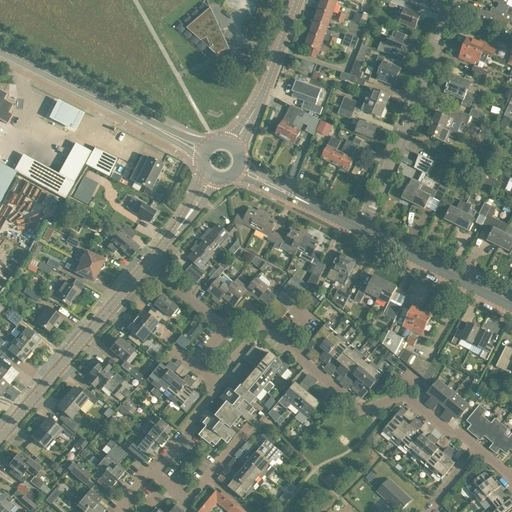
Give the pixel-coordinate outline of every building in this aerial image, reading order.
[(327,0),(322,0),(319,10),(332,15),(336,3),(327,0)] [(511,0),(491,0),(499,3),(497,9),(507,13),(507,14),(511,15),(511,0)] [(511,23),(511,15),(507,14),(507,13),(497,9),(492,7),(489,14),(479,10),(478,12),(477,12),(476,13),(475,14),(474,14),(474,15),(474,16),(474,17),(474,19),(474,20),(474,21),(474,22),(484,26),(482,30),(480,29),(479,31),(489,35),(494,23),(506,28),(509,22),(511,23)] [(400,23),(415,29),(416,27),(418,27),(420,23),(418,22),(420,16),(405,10),(405,11),(400,9),(398,14),(403,16),(400,23)] [(319,10),(314,22),(328,27),(332,15),(319,10)] [(214,17),(195,33),(203,40),(206,38),(210,47),(209,48),(217,56),(217,55),(216,54),(228,48),(229,50),(229,49),(212,12),(214,17)] [(360,25),(365,27),(368,17),(364,15),(360,25)] [(369,26),(376,28),(378,22),(372,20),(369,26)] [(314,22),(310,34),(323,39),(329,41),(336,43),(337,39),(331,37),(332,34),(326,32),(328,27),(314,22)] [(381,41),(378,51),(389,55),(392,48),(405,54),(406,51),(408,52),(410,46),(408,46),(409,44),(408,43),(410,38),(393,31),(390,38),(389,38),(387,43),(381,41)] [(310,34),(306,46),(310,48),(307,55),(315,58),(318,51),(319,51),(323,39),(310,34)] [(349,48),(355,50),(359,40),(353,38),(349,48)] [(467,38),(464,46),(487,55),(488,56),(493,57),(497,48),(479,41),(479,43),(467,38)] [(346,47),(336,44),(334,49),(344,52),(346,47)] [(363,45),(362,45),(355,60),(363,63),(367,54),(370,55),(372,49),(367,47),(363,45)] [(487,55),(464,46),(459,59),(475,65),(477,60),(479,61),(485,63),(488,56),(487,55)] [(222,60),(222,61),(231,69),(238,75),(240,73),(237,67),(231,53),(230,53),(230,54),(223,60),(222,60)] [(378,57),(374,68),(397,77),(401,69),(383,62),(385,60),(378,57)] [(363,63),(355,60),(350,75),(353,76),(360,79),(363,72),(360,71),(363,63)] [(302,62),(300,69),(311,73),(313,66),(302,62)] [(488,73),(475,67),(472,73),(486,79),(488,73)] [(374,68),(368,82),(373,84),(375,80),(393,87),(394,85),(397,77),(374,68)] [(314,73),(311,79),(319,82),(321,76),(314,73)] [(366,81),(360,79),(353,76),(350,82),(363,87),(366,81)] [(452,76),(449,85),(459,89),(475,95),(477,89),(470,86),(471,84),(452,76)] [(292,97),(307,103),(305,110),(320,116),(323,108),(316,106),(321,90),(296,80),(292,92),(293,92),(292,97)] [(459,89),(449,85),(445,93),(464,101),(465,99),(476,103),(479,97),(477,96),(475,95),(459,89)] [(368,94),(366,100),(385,108),(390,97),(373,90),(372,90),(365,87),(363,92),(368,94)] [(0,120),(7,124),(12,116),(8,113),(12,105),(4,100),(7,95),(0,90),(0,120)] [(342,102),(340,108),(353,113),(355,108),(364,111),(364,112),(381,119),(385,108),(366,100),(364,106),(353,101),(351,106),(342,102)] [(83,114),(57,101),(48,119),(74,132),(83,114)] [(511,106),(508,105),(502,122),(507,123),(511,110),(511,106)] [(275,135),(285,140),(297,116),(302,118),(305,113),(291,106),(288,111),(288,112),(283,121),(282,121),(275,135)] [(353,113),(340,108),(338,114),(351,120),(353,113)] [(437,113),(432,125),(450,131),(454,120),(467,125),(471,117),(450,109),(447,117),(437,113)] [(469,116),(483,122),(486,115),(472,109),(469,116)] [(270,111),(266,123),(271,124),(274,112),(270,111)] [(298,147),(302,139),(298,137),(301,131),(300,131),(304,124),(308,126),(305,132),(313,136),(319,120),(305,113),(302,118),(297,116),(285,140),(298,147)] [(356,126),(353,132),(372,140),(377,129),(360,122),(353,119),(351,124),(356,126)] [(316,131),(327,136),(329,131),(333,133),(336,128),(320,121),(316,131)] [(450,131),(432,125),(428,137),(445,144),(448,136),(455,139),(457,135),(450,131)] [(44,144),(56,150),(65,132),(53,127),(44,144)] [(332,137),(321,158),(331,163),(337,151),(341,142),(332,137)] [(337,151),(331,163),(340,168),(348,150),(354,144),(358,146),(360,141),(355,138),(352,143),(347,140),(341,153),(337,151)] [(348,150),(340,168),(348,172),(354,160),(360,147),(367,151),(370,146),(360,141),(358,146),(354,144),(348,150)] [(94,147),(91,152),(84,165),(109,178),(118,159),(94,147)] [(438,151),(448,155),(450,151),(440,147),(438,151)] [(15,168),(14,171),(65,200),(84,165),(91,152),(88,151),(71,182),(61,176),(56,177),(51,188),(15,168)] [(141,186),(143,187),(150,191),(163,166),(155,162),(156,162),(154,161),(148,158),(141,155),(129,180),(135,183),(141,186)] [(402,198),(413,204),(423,185),(426,179),(428,175),(434,162),(433,162),(433,163),(420,156),(415,168),(423,172),(418,182),(411,179),(402,198)] [(0,201),(15,173),(0,164),(0,201)] [(361,166),(357,164),(352,174),(356,176),(361,166)] [(122,177),(113,173),(110,178),(119,183),(122,177)] [(484,175),(480,183),(495,190),(499,182),(484,175)] [(413,204),(424,209),(430,197),(433,199),(437,191),(429,187),(430,186),(430,185),(430,184),(429,182),(429,181),(428,180),(427,179),(426,179),(423,185),(413,204)] [(437,192),(434,199),(441,202),(441,201),(443,198),(447,189),(440,185),(437,192)] [(353,198),(351,203),(358,206),(360,202),(353,198)] [(131,212),(149,223),(156,213),(137,201),(131,212)] [(445,220),(456,225),(467,204),(466,204),(461,201),(456,210),(451,207),(445,220)] [(467,204),(456,225),(467,231),(467,230),(469,231),(473,224),(471,223),(476,212),(471,209),(472,206),(467,203),(466,204),(467,204)] [(484,203),(479,215),(486,218),(487,216),(488,214),(491,207),(484,203)] [(242,223),(256,230),(264,213),(258,210),(257,212),(250,209),(242,223)] [(268,239),(276,222),(269,219),(270,216),(264,213),(256,230),(265,234),(264,237),(268,239)] [(234,222),(239,224),(243,217),(237,214),(234,222)] [(486,218),(482,227),(492,232),(487,241),(498,246),(504,234),(508,226),(508,225),(508,224),(492,216),(488,214),(487,216),(486,218)] [(123,227),(111,221),(108,226),(120,232),(123,227)] [(210,229),(205,235),(219,247),(229,235),(217,225),(212,231),(210,229)] [(227,230),(233,235),(237,230),(231,225),(227,230)] [(504,234),(498,246),(510,252),(511,247),(511,227),(508,226),(504,234)] [(284,244),(298,251),(306,234),(300,231),(299,234),(291,230),(284,244)] [(106,247),(113,254),(118,248),(129,259),(139,248),(127,238),(128,237),(123,233),(121,236),(115,242),(113,240),(106,247)] [(270,240),(275,243),(279,235),(274,233),(270,240)] [(313,254),(318,243),(311,240),(312,237),(306,234),(298,251),(305,255),(304,257),(312,261),(315,255),(313,254)] [(203,241),(198,247),(210,258),(219,247),(205,235),(201,239),(203,241)] [(279,235),(275,243),(281,245),(284,238),(279,235)] [(66,243),(77,249),(79,243),(68,237),(66,243)] [(36,243),(30,254),(37,258),(42,246),(36,243)] [(210,258),(198,247),(196,245),(191,251),(193,253),(188,259),(193,263),(189,268),(201,278),(206,273),(201,268),(210,258)] [(84,256),(81,262),(99,271),(99,270),(102,269),(103,267),(104,265),(103,263),(104,261),(86,252),(80,249),(78,253),(84,256)] [(242,251),(238,258),(243,260),(246,253),(242,251)] [(312,261),(317,264),(321,257),(316,254),(315,255),(312,261)] [(335,283),(336,281),(347,258),(339,254),(334,263),(333,263),(331,266),(332,267),(326,278),(335,283)] [(347,258),(336,281),(344,285),(349,275),(351,275),(352,272),(351,271),(356,262),(347,258)] [(46,265),(57,270),(60,265),(49,259),(46,265)] [(223,261),(219,265),(220,267),(225,270),(229,266),(223,261)] [(41,262),(37,269),(48,275),(52,268),(41,262)] [(99,271),(81,262),(77,269),(67,264),(65,268),(76,273),(75,273),(93,282),(94,280),(97,279),(98,278),(99,276),(98,273),(99,271)] [(258,268),(262,271),(267,266),(263,262),(258,268)] [(313,274),(307,284),(314,287),(319,277),(325,266),(318,262),(312,274),(313,274)] [(220,267),(205,285),(209,289),(208,291),(214,296),(212,298),(218,303),(223,297),(222,297),(229,288),(233,283),(224,275),(222,278),(220,276),(225,270),(220,267)] [(249,288),(245,293),(250,297),(252,295),(258,300),(259,298),(268,306),(269,306),(275,299),(275,298),(276,297),(267,289),(268,288),(267,287),(269,284),(269,283),(261,276),(258,279),(257,278),(248,288),(249,288)] [(361,287),(354,300),(360,303),(365,293),(377,298),(385,282),(373,276),(366,290),(361,287)] [(60,278),(49,295),(68,306),(75,296),(78,298),(82,292),(60,278)] [(229,288),(222,297),(223,297),(234,306),(245,293),(249,288),(248,288),(237,278),(233,283),(229,288)] [(291,279),(283,288),(288,292),(296,283),(291,279)] [(302,281),(298,285),(300,287),(305,291),(309,286),(302,281)] [(385,282),(377,298),(388,304),(383,315),(394,320),(401,307),(390,301),(397,287),(385,282)] [(296,283),(288,292),(293,296),(300,287),(298,285),(296,283)] [(310,286),(307,290),(321,301),(325,296),(310,286)] [(28,287),(24,293),(37,301),(41,295),(28,287)] [(300,287),(293,296),(297,300),(305,291),(300,287)] [(333,301),(343,310),(350,296),(338,290),(333,301)] [(155,306),(151,311),(154,313),(161,319),(165,323),(171,316),(175,315),(179,310),(165,299),(166,298),(161,294),(157,299),(158,299),(154,305),(155,306)] [(311,296),(307,301),(315,308),(319,303),(311,296)] [(269,306),(268,308),(272,312),(280,302),(275,299),(269,306)] [(280,302),(272,312),(276,315),(284,306),(280,302)] [(34,322),(48,332),(56,322),(59,325),(63,319),(47,306),(34,322)] [(284,306),(276,315),(281,319),(289,310),(284,306)] [(402,327),(412,332),(423,310),(418,308),(416,309),(412,307),(402,327)] [(13,311),(10,309),(4,316),(7,319),(17,327),(19,324),(23,319),(13,311)] [(136,316),(133,320),(152,335),(156,330),(156,326),(159,322),(163,325),(165,323),(161,319),(154,313),(151,311),(150,310),(146,315),(142,311),(137,317),(136,316)] [(423,310),(412,332),(421,336),(431,316),(427,314),(427,312),(423,310)] [(131,324),(127,330),(131,333),(127,338),(138,347),(144,340),(148,340),(152,335),(133,320),(131,323),(131,324)] [(326,324),(307,347),(310,350),(316,344),(320,347),(334,331),(330,328),(334,323),(329,320),(326,324)] [(191,341),(204,325),(199,321),(186,336),(191,341)] [(458,329),(451,343),(458,346),(458,345),(470,351),(473,345),(480,329),(469,323),(464,333),(458,329)] [(13,337),(17,340),(31,352),(40,341),(22,326),(13,337)] [(480,329),(473,345),(479,348),(476,355),(480,357),(487,361),(493,347),(487,344),(492,335),(480,329)] [(325,351),(320,358),(323,361),(342,338),(334,331),(320,347),(325,351)] [(383,344),(399,358),(404,348),(406,343),(408,341),(405,339),(389,332),(387,336),(383,344)] [(180,335),(174,343),(183,350),(190,342),(180,335)] [(374,347),(379,341),(372,336),(370,338),(371,340),(369,343),(374,347)] [(410,336),(408,341),(406,343),(414,347),(418,339),(410,336)] [(342,338),(323,361),(327,364),(332,358),(336,361),(350,345),(342,338)] [(110,350),(125,362),(133,351),(119,339),(110,350)] [(4,348),(22,362),(31,352),(17,340),(12,346),(8,343),(4,348)] [(341,365),(336,372),(340,375),(359,352),(350,345),(336,361),(341,365)] [(400,359),(411,368),(418,356),(404,348),(399,358),(400,359)] [(511,355),(503,351),(496,367),(509,373),(511,371),(511,355)] [(0,378),(8,385),(17,375),(0,360),(0,356),(2,354),(0,352),(0,378)] [(340,375),(336,379),(340,381),(343,377),(344,378),(349,372),(353,375),(367,359),(359,352),(340,375)] [(394,366),(399,361),(389,352),(384,357),(394,366)] [(260,354),(257,358),(275,373),(280,377),(289,366),(284,362),(282,364),(268,353),(265,357),(260,354)] [(161,358),(156,354),(152,358),(157,363),(161,358)] [(431,364),(418,356),(411,368),(423,378),(431,364)] [(257,358),(253,362),(257,366),(254,370),(268,382),(275,373),(257,358)] [(358,379),(353,386),(356,389),(375,366),(367,359),(353,375),(358,379)] [(146,380),(155,387),(173,364),(170,361),(164,368),(160,364),(146,380)] [(94,369),(93,370),(120,393),(124,389),(121,385),(125,381),(116,373),(113,376),(108,372),(111,368),(105,363),(102,366),(99,363),(97,365),(96,365),(94,367),(94,369)] [(155,387),(163,394),(177,378),(172,374),(177,368),(173,364),(155,387)] [(375,366),(356,389),(360,392),(365,385),(370,389),(373,386),(379,391),(387,381),(381,376),(384,373),(375,366)] [(129,373),(141,383),(145,378),(133,368),(129,373)] [(423,379),(429,382),(436,372),(430,368),(423,379)] [(91,379),(87,382),(94,388),(97,384),(102,388),(103,387),(121,402),(124,397),(120,394),(120,393),(93,370),(92,371),(91,371),(89,373),(89,374),(88,376),(91,379)] [(247,370),(243,375),(261,390),(266,394),(273,385),(268,382),(254,370),(251,374),(247,370)] [(312,386),(316,380),(308,373),(303,379),(312,386)] [(163,394),(171,401),(190,378),(186,375),(181,382),(177,378),(163,394)] [(243,375),(239,379),(243,382),(239,387),(254,399),(261,390),(243,375)] [(0,395),(8,385),(0,378),(0,395)] [(190,378),(171,401),(180,408),(185,412),(192,403),(187,399),(193,392),(189,388),(194,382),(190,378)] [(426,405),(429,408),(446,387),(439,381),(427,394),(431,398),(426,405)] [(290,404),(305,386),(301,382),(297,387),(293,383),(288,390),(284,394),(277,402),(286,410),(290,404)] [(290,404),(298,411),(310,397),(306,394),(310,390),(305,386),(290,404)] [(73,387),(65,397),(79,409),(87,399),(88,400),(94,405),(98,400),(87,390),(83,395),(73,387)] [(439,404),(443,407),(454,393),(446,387),(429,408),(433,411),(439,404)] [(227,388),(219,398),(224,403),(219,409),(235,422),(240,416),(246,421),(254,410),(248,406),(250,404),(235,391),(233,393),(227,388)] [(441,417),(445,420),(462,400),(454,393),(443,407),(447,410),(441,417)] [(310,397),(298,411),(307,418),(322,400),(317,396),(314,400),(310,397)] [(61,421),(64,423),(72,430),(77,425),(71,419),(79,409),(65,397),(57,407),(66,415),(61,421)] [(264,408),(268,410),(275,402),(269,398),(262,406),(264,408)] [(126,400),(121,406),(128,412),(133,406),(126,400)] [(462,400),(445,420),(448,423),(454,416),(458,420),(469,406),(462,400)] [(479,405),(466,421),(471,425),(467,430),(473,435),(486,420),(482,416),(486,411),(479,405)] [(125,416),(128,412),(121,406),(118,410),(125,416)] [(402,408),(383,431),(391,438),(405,421),(401,418),(406,412),(402,408)] [(205,426),(197,436),(208,445),(210,442),(215,446),(221,439),(226,444),(235,434),(229,429),(235,422),(219,409),(214,416),(208,411),(199,422),(205,426)] [(148,420),(144,425),(165,442),(169,437),(166,435),(171,429),(157,416),(151,422),(148,420)] [(486,420),(473,435),(480,441),(484,436),(488,440),(502,424),(500,423),(503,420),(499,416),(496,419),(495,419),(491,423),(486,420)] [(112,417),(108,423),(113,428),(118,422),(112,417)] [(48,418),(39,428),(54,440),(62,430),(70,438),(75,432),(72,430),(64,423),(59,428),(48,418)] [(405,421),(391,438),(400,445),(418,422),(415,419),(409,425),(405,421)] [(502,424),(488,440),(493,444),(489,448),(496,454),(500,449),(509,438),(508,438),(504,434),(508,430),(505,427),(508,423),(505,421),(502,425),(502,424)] [(418,422),(400,445),(408,451),(421,435),(417,432),(422,425),(418,422)] [(143,432),(138,438),(153,451),(158,445),(161,447),(165,442),(144,425),(140,430),(143,432)] [(54,440),(39,428),(31,438),(42,448),(39,452),(40,453),(43,455),(51,461),(54,457),(45,450),(54,440)] [(421,435),(408,451),(413,456),(411,459),(414,462),(416,458),(435,436),(432,433),(426,439),(421,435)] [(509,438),(500,449),(506,454),(510,450),(511,451),(511,433),(508,438),(509,438)] [(255,440),(251,444),(258,449),(254,453),(270,467),(277,458),(281,454),(284,457),(289,451),(280,443),(275,449),(258,435),(255,440)] [(435,436),(416,458),(425,465),(438,449),(434,445),(439,439),(435,436)] [(82,438),(79,443),(84,447),(88,443),(82,438)] [(153,451),(138,438),(133,445),(130,442),(126,447),(146,465),(151,460),(148,457),(153,451)] [(97,460),(93,465),(103,474),(97,482),(104,488),(104,489),(108,492),(115,484),(120,478),(123,480),(128,474),(125,472),(117,465),(127,454),(121,449),(121,450),(115,446),(116,445),(111,440),(102,451),(107,455),(103,459),(100,462),(97,460)] [(438,449),(425,465),(433,472),(452,450),(448,447),(443,453),(438,449)] [(239,449),(236,453),(241,456),(263,475),(267,479),(275,470),(270,467),(254,453),(250,458),(244,453),(239,449)] [(452,450),(433,472),(442,479),(455,463),(450,459),(456,453),(452,450)] [(84,451),(80,456),(84,460),(88,455),(84,451)] [(236,453),(234,456),(238,460),(244,465),(240,470),(256,484),(260,487),(263,483),(263,480),(261,478),(263,475),(241,456),(236,453)] [(31,474),(34,477),(43,484),(47,479),(39,472),(42,468),(31,460),(29,462),(18,454),(17,455),(16,455),(14,457),(14,459),(13,460),(31,473),(31,474)] [(23,484),(31,474),(31,473),(13,460),(12,461),(11,461),(9,464),(9,465),(8,467),(12,470),(9,473),(23,484)] [(76,464),(70,472),(90,489),(93,486),(94,485),(88,481),(91,477),(76,464)] [(230,469),(227,473),(250,492),(256,484),(240,470),(237,475),(230,469)] [(470,484),(467,487),(472,493),(476,498),(497,480),(493,476),(490,478),(485,472),(477,478),(470,484)] [(227,473),(224,477),(230,482),(226,487),(243,500),(250,492),(227,473)] [(477,478),(473,473),(466,480),(470,484),(477,478)] [(43,484),(34,477),(30,482),(39,489),(43,484)] [(377,492),(398,511),(399,511),(411,500),(388,479),(377,492)] [(497,480),(476,498),(485,509),(488,506),(503,494),(498,488),(501,486),(497,480)] [(290,483),(285,489),(290,494),(295,487),(290,483)] [(16,488),(33,501),(36,496),(29,490),(28,491),(19,484),(16,488)] [(43,484),(39,489),(45,494),(49,489),(43,484)] [(78,498),(74,503),(84,511),(83,511),(108,511),(106,510),(98,503),(105,495),(98,489),(98,488),(94,485),(93,486),(90,489),(84,497),(81,500),(78,498)] [(45,500),(50,505),(60,492),(55,488),(45,500)] [(19,502),(30,511),(31,511),(37,507),(24,496),(17,490),(12,496),(19,502)] [(195,511),(208,511),(216,502),(228,511),(235,503),(221,492),(219,494),(215,491),(210,497),(209,495),(195,511)] [(13,500),(4,493),(2,496),(0,493),(0,504),(9,511),(14,511),(17,508),(10,503),(13,500)] [(503,494),(488,506),(492,511),(504,511),(511,506),(511,498),(508,500),(503,494)] [(36,510),(38,511),(44,511),(49,506),(43,501),(36,510)] [(227,511),(245,511),(235,503),(228,511),(227,511)]
